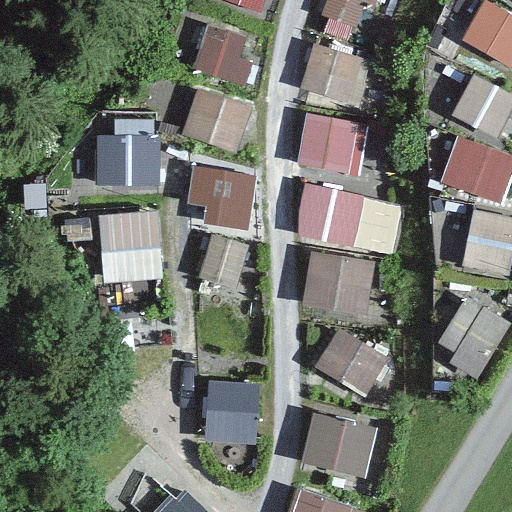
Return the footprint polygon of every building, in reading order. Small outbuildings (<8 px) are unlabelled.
[(329,0),(326,12),(372,24),(378,0),(329,0)] [(511,0),(472,0),(468,8),(511,32),(511,0)] [(317,62),(376,63),(377,26),(318,25),(317,62)] [(511,66),(479,52),(465,84),(511,104),(511,101),(511,66)] [(364,152),(379,100),(322,83),(307,135),(364,152)] [(511,117),(468,101),(449,152),(511,175),(511,117)] [(171,155),(169,105),(107,108),(110,158),(171,155)] [(314,159),(305,214),(368,224),(377,169),(314,159)] [(472,235),(511,244),(511,186),(486,180),(472,235)] [(326,223),(311,280),(377,297),(392,241),(326,223)] [(511,287),(472,270),(448,325),(497,347),(511,314),(511,287)] [(326,346),(379,374),(401,333),(347,305),(326,346)] [(236,359),(229,412),(265,417),(272,364),(236,359)] [(311,440),(378,455),(390,401),(323,386),(311,440)] [(241,511),(192,464),(160,497),(174,511),(241,511)] [(302,511),(360,511),(364,477),(307,471),(302,511)]
